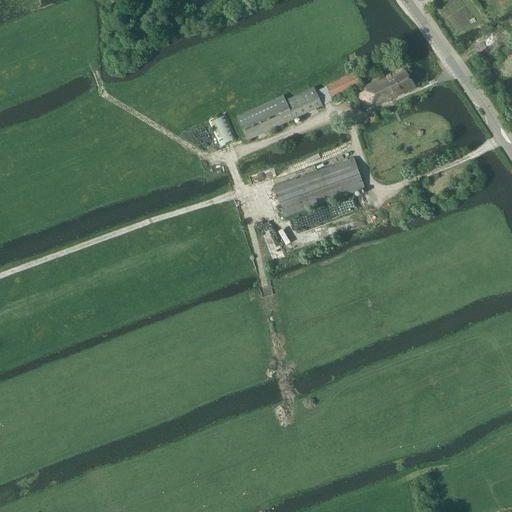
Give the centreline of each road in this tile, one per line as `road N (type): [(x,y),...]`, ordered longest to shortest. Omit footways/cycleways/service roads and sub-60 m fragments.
road 1 (track): [(358,149),(0,275)]
road 2 (tertiary): [(511,153),(410,0)]
